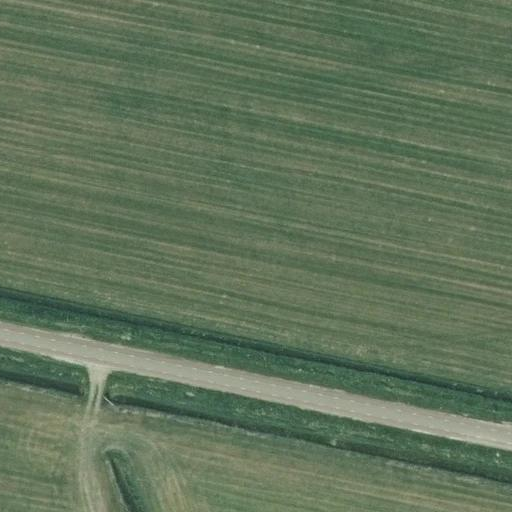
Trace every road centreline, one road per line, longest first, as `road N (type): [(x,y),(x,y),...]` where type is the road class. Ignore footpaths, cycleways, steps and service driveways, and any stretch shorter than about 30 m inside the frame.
road 1 (tertiary): [(511,442),(0,331)]
road 2 (track): [(98,353),(87,511)]
